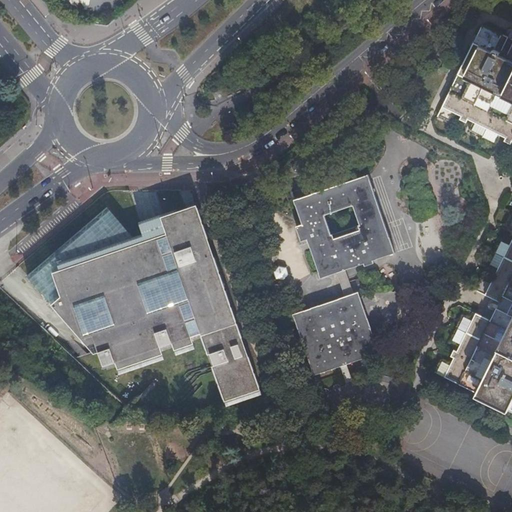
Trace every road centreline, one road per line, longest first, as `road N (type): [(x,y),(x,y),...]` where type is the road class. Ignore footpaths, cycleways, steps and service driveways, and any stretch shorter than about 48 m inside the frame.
road 1 (unclassified): [(253,143),(429,0)]
road 2 (secondary): [(152,105),(261,0)]
road 3 (unclassified): [(117,155),(204,164),(236,157),(253,143)]
